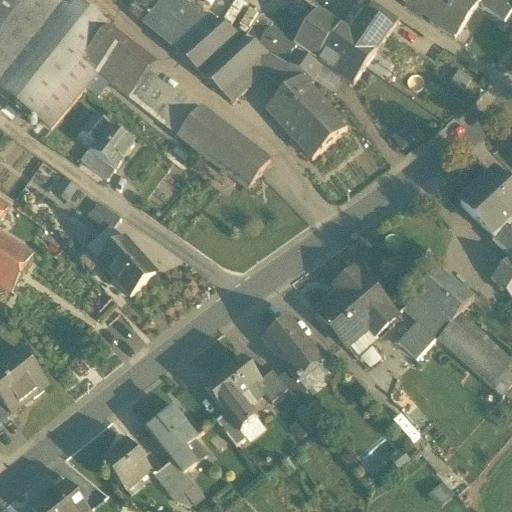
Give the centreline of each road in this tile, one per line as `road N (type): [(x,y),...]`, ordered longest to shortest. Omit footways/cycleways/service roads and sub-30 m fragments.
road 1 (tertiary): [(243,295),(511,99)]
road 2 (tertiary): [(0,487),(243,295)]
road 3 (residential): [(0,125),(243,295)]
road 4 (unknown): [(272,274),(413,442)]
road 5 (residential): [(380,0),(511,84)]
